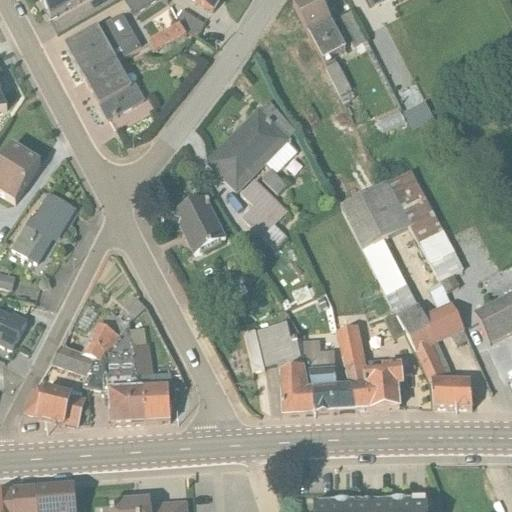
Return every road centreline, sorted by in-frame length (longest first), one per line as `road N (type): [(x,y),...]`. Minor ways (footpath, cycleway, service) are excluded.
road 1 (residential): [(117,213),(8,425),(0,465)]
road 2 (primary): [(511,443),(246,449)]
road 3 (residential): [(117,213),(268,0)]
road 4 (residential): [(117,213),(208,392),(218,450)]
road 5 (residential): [(6,0),(117,213)]
road 6 (primary): [(218,450),(0,465)]
